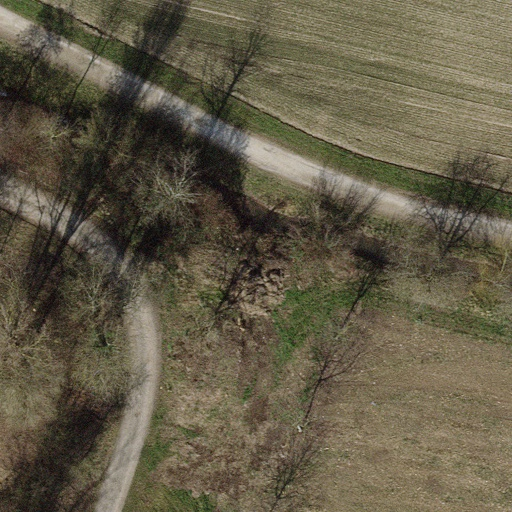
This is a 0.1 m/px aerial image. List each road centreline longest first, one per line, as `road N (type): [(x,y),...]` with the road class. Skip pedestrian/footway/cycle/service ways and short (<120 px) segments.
road 1 (track): [(511,232),(423,214),(314,176),(0,19)]
road 2 (track): [(0,184),(112,241),(145,301),(152,338),(128,455),(106,511)]
